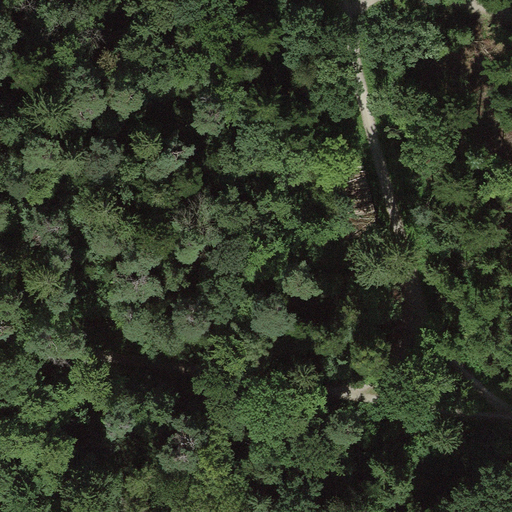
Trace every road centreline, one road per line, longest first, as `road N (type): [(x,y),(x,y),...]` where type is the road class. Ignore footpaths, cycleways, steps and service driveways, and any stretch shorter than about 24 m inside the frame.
road 1 (track): [(0,339),(511,415)]
road 2 (track): [(371,0),(357,109),(417,311),(351,395)]
road 3 (track): [(417,311),(497,413)]
